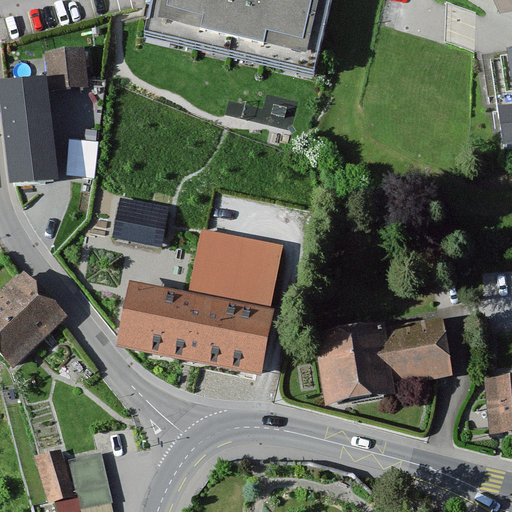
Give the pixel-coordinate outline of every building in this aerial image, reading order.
[(150,0),(141,44),(313,81),(330,3),(315,0),(150,0)] [(53,101),(88,100),(87,60),(52,60),(53,101)] [(485,137),(491,182),(511,179),(511,68),(499,70),(507,135),(485,137)] [(52,152),(49,97),(4,100),(10,203),(33,201),(47,201),(44,153),(52,152)] [(95,149),(65,148),(63,183),(93,184),(95,149)] [(117,225),(113,242),(162,251),(165,234),(170,208),(122,199),(117,225)] [(188,299),(129,287),(116,352),(261,381),(288,250),(202,233),(188,299)] [(0,362),(11,374),(66,321),(23,276),(0,298),(0,362)] [(346,339),(311,345),(323,417),(394,406),(392,393),(451,384),(441,324),(383,333),(346,339)] [(511,442),(511,388),(484,392),(490,445),(511,442)] [(33,463),(46,511),(58,511),(73,508),(59,455),(33,463)] [(67,468),(81,511),(102,511),(111,509),(95,459),(67,468)]
